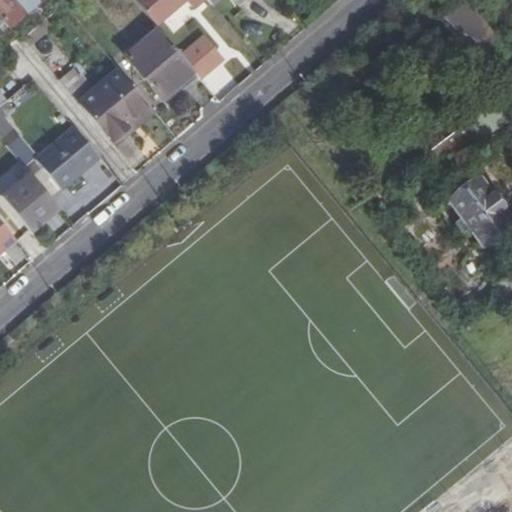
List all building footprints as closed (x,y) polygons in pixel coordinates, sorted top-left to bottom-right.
[(0,0),(0,21),(6,29),(39,0),(0,0)] [(189,9),(199,0),(132,0),(154,26),(184,2),(189,9)] [(466,57),(481,46),(491,38),(465,3),(440,22),(466,57)] [(46,62),(59,50),(37,27),(24,40),(46,62)] [(161,98),(193,72),(158,31),(126,57),(161,98)] [(496,66),(481,46),(466,57),(482,77),(496,66)] [(218,102),(237,86),(216,61),(197,76),(218,102)] [(73,69),(68,73),(86,96),(92,91),(73,69)] [(58,81),(108,142),(126,127),(123,123),(146,105),(117,70),(92,91),(86,96),(68,73),(58,81)] [(509,92),(511,89),(511,70),(499,80),(509,92)] [(500,99),(428,152),(436,164),(508,110),(500,99)] [(10,110),(4,103),(0,106),(0,140),(4,145),(15,136),(1,119),(10,110)] [(111,145),(152,112),(146,105),(123,123),(126,127),(108,142),(111,145)] [(59,188),(97,156),(73,127),(35,159),(41,167),(51,177),(59,188)] [(57,208),(19,164),(0,180),(0,191),(32,229),(57,208)] [(31,177),(39,187),(51,177),(41,167),(31,177)] [(478,180),(448,202),(463,224),(457,229),(461,234),(467,229),(481,247),(511,224),(478,180)] [(502,297),(511,289),(511,275),(511,274),(494,288),(502,297)] [(489,511),(511,511),(511,489),(488,511),(489,511)]
